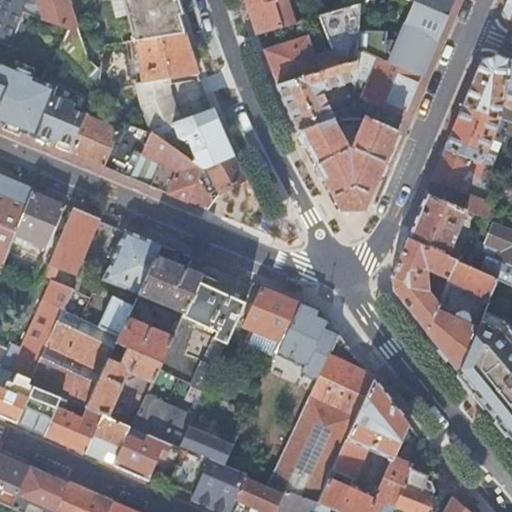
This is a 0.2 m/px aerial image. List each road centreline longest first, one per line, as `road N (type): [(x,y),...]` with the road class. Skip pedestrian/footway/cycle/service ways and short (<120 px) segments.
road 1 (residential): [(0,146),(269,257),(339,269)]
road 2 (residential): [(339,269),(272,146),(218,0)]
road 3 (residential): [(339,269),(391,227),(471,27)]
road 4 (residential): [(511,481),(391,347),(339,269)]
road 5 (residential): [(184,511),(0,431)]
